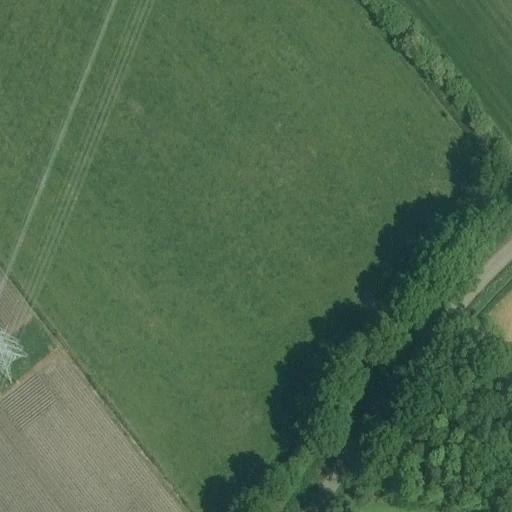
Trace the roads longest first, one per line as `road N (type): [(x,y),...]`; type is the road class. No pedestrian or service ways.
road 1 (unclassified): [(314,511),(417,356),(511,247)]
road 2 (track): [(417,356),(511,451)]
